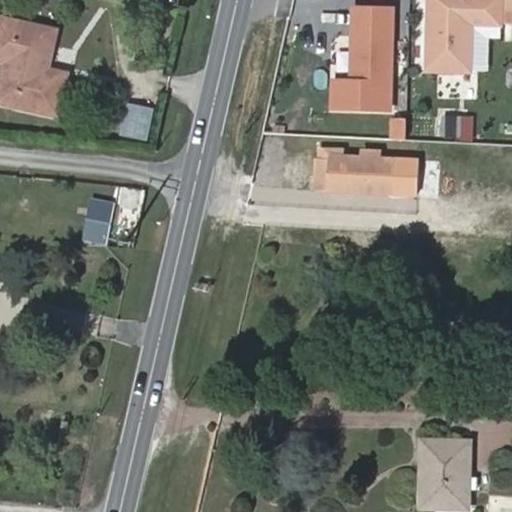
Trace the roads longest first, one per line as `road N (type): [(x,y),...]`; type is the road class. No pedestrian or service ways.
road 1 (secondary): [(121,511),(199,177)]
road 2 (residential): [(0,157),(199,177)]
road 3 (secondary): [(199,177),(239,0)]
